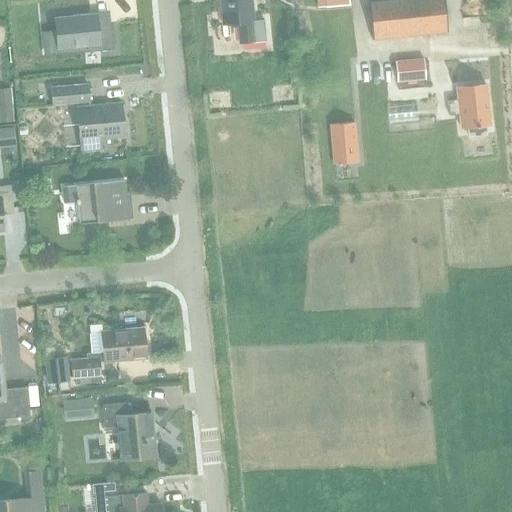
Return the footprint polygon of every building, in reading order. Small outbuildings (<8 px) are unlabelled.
[(221,0),(223,25),(238,24),(240,44),(266,42),(264,20),(253,21),(250,0),(221,0)] [(373,38),(448,30),(444,0),(385,0),(369,2),(373,38)] [(99,49),(113,47),(111,21),(98,22),(97,13),(55,16),(57,46),(99,43),(99,49)] [(423,59),(395,60),(396,80),(424,79),(423,59)] [(89,83),(51,88),(53,103),(91,99),(89,83)] [(457,98),(447,100),(449,115),(459,114),(460,127),(467,126),(468,136),(486,134),(485,124),(490,123),(485,83),(456,87),(457,98)] [(11,87),(0,87),(0,121),(14,121),(11,87)] [(389,103),(391,125),(433,120),(431,98),(389,103)] [(80,139),(125,135),(122,103),(78,107),(80,139)] [(354,122),(330,124),(333,164),(357,161),(354,122)] [(78,221),(132,217),(131,203),(127,203),(125,179),(62,185),(64,200),(76,199),(78,221)] [(3,213),(14,212),(11,184),(0,185),(0,230),(4,230),(3,213)] [(101,331),(103,351),(86,352),(86,355),(72,357),(74,383),(101,380),(100,362),(146,357),(144,327),(101,331)] [(57,391),(67,390),(64,358),(54,359),(52,347),(43,348),(46,382),(56,381),(57,391)] [(0,363),(0,417),(30,415),(27,386),(5,388),(3,363),(0,363)] [(121,459),(156,455),(152,412),(132,414),(131,401),(102,404),(105,426),(118,425),(121,459)] [(29,511),(30,511),(43,510),(39,470),(25,471),(28,497),(0,499),(0,511),(29,511)] [(161,511),(161,502),(147,503),(146,490),(122,492),(122,494),(94,496),(95,511),(161,511)]
